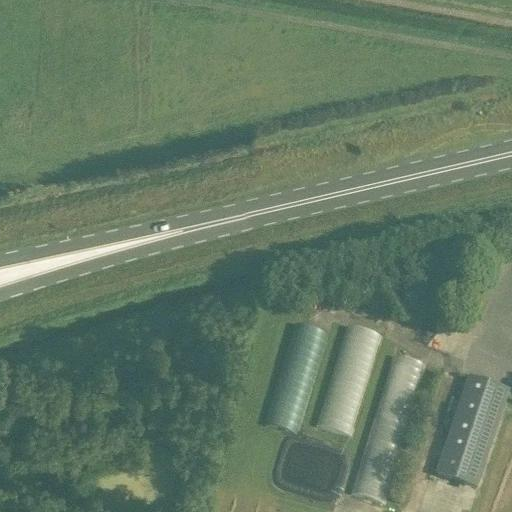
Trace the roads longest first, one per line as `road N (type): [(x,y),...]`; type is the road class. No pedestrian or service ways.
road 1 (primary): [(149,239),(511,155)]
road 2 (primary): [(0,292),(149,239)]
road 3 (primary): [(149,239),(0,268)]
